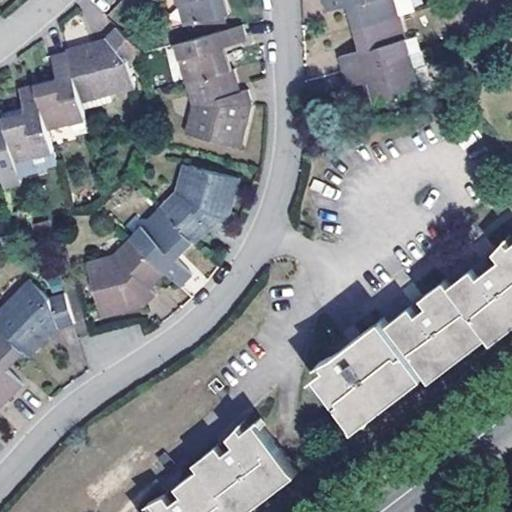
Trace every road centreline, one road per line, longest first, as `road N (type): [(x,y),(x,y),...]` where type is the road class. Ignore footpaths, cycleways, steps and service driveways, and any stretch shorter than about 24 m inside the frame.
road 1 (residential): [(283,0),(284,169),(243,271),(193,326),(60,420),(0,484)]
road 2 (residential): [(382,511),(511,412)]
